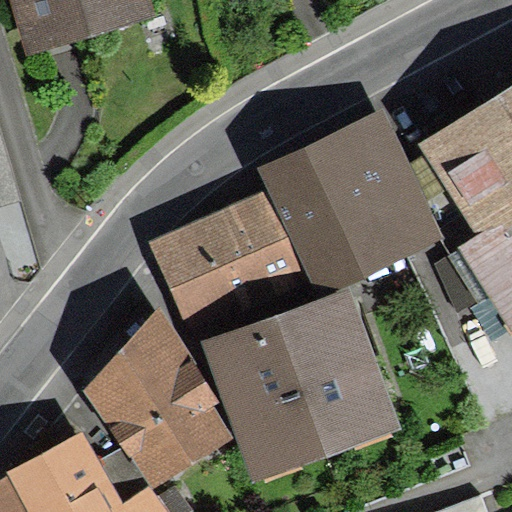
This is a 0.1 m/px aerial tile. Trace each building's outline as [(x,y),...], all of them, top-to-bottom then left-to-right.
[(28,0),(38,33),(134,4),(132,0),(28,0)] [(511,95),(502,102),(511,117),(511,95)] [(511,117),(502,102),(437,143),(488,226),(511,211),(511,117)] [(359,157),(400,236),(426,224),(426,215),(388,132),(355,149),(359,157)] [(317,282),(402,242),(400,236),(359,157),(276,196),(290,225),(306,259),(317,282)] [(196,321),(234,304),(229,294),(219,272),(230,267),(225,256),(290,225),(276,196),(163,246),(196,321)] [(511,211),(488,226),(511,264),(511,211)] [(230,267),(219,272),(229,294),(306,259),(290,225),(225,256),(230,267)] [(446,246),(479,300),(509,281),(475,228),(446,246)] [(345,302),(216,348),(256,461),(385,414),(345,302)] [(101,380),(156,469),(216,432),(150,326),(101,380)] [(104,494),(78,445),(16,479),(33,511),(95,511),(90,503),(104,494)] [(33,511),(16,479),(0,490),(0,511),(33,511)] [(181,511),(187,508),(171,486),(155,497),(165,511),(181,511)] [(124,511),(165,511),(155,497),(150,489),(122,507),(124,511)]
